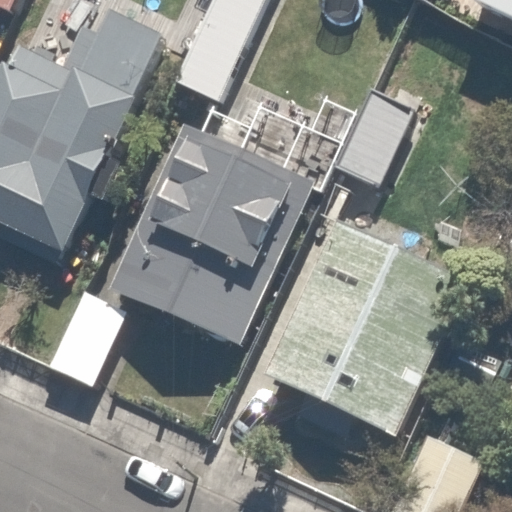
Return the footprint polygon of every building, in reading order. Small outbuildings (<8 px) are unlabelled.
[(0,0),(0,9),(19,18),(27,0),(0,0)] [(275,0),(224,0),(183,88),(226,107),(275,0)] [(120,165),(148,105),(142,103),(171,39),(117,14),(106,39),(88,31),(70,70),(27,51),(17,72),(13,70),(0,97),(0,242),(2,244),(4,241),(63,269),(70,257),(75,259),(102,203),(114,209),(132,171),(120,165)] [(324,189),(194,132),(118,297),(251,354),(324,189)] [(481,287),(346,226),(274,381),(406,445),(481,287)] [(136,317),(92,296),(57,370),(101,391),(136,317)] [(469,511),(491,466),(435,440),(400,511),(469,511)]
